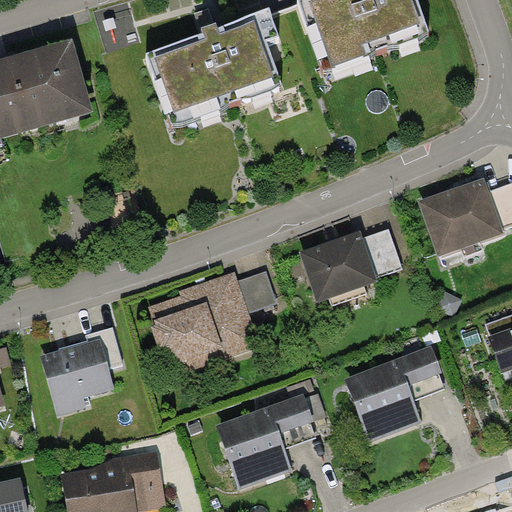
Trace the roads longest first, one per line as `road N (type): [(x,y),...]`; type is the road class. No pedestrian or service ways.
road 1 (residential): [(498,120),(365,187),(0,312)]
road 2 (residential): [(511,464),(385,511)]
road 3 (residential): [(483,0),(504,63),(498,120)]
